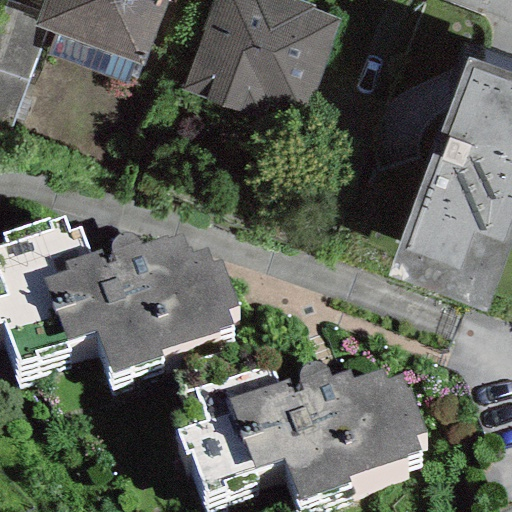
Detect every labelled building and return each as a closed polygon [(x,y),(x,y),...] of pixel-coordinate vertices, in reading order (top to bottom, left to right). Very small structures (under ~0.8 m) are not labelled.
[(166,0),(42,0),(35,19),(33,24),(45,29),(141,65),(166,0)] [(212,0),(179,91),(262,122),(267,107),(302,120),(339,21),(313,12),(314,8),(293,0),(212,0)] [(0,129),(7,132),(45,29),(33,24),(35,19),(2,7),(0,12),(0,129)] [(511,240),(511,74),(467,58),(386,277),(484,315),(511,240)] [(216,330),(232,325),(226,310),(237,306),(221,260),(212,263),(207,248),(191,253),(189,248),(186,249),(181,235),(167,240),(166,237),(141,246),(139,242),(138,239),(134,235),(128,232),(122,233),(115,237),(111,240),(109,248),(111,252),(114,262),(105,265),(100,250),(88,254),(79,228),(67,232),(62,218),(48,223),(47,219),(2,235),(5,244),(0,245),(0,322),(3,322),(18,364),(37,357),(38,362),(68,351),(65,342),(95,331),(110,375),(162,357),(160,352),(217,332),(216,330)] [(405,455),(420,450),(415,436),(426,432),(410,387),(405,389),(400,375),(384,380),(380,369),(352,379),(348,369),(330,375),(326,368),(322,365),(318,363),(314,362),(308,363),(302,366),(299,370),(297,376),(298,382),(300,386),(302,390),(292,393),(287,379),(277,383),(269,361),(181,392),(193,425),(176,431),(184,453),(190,451),(205,495),(224,489),(225,494),(257,483),(252,469),(283,459),(298,502),(349,484),(347,478),(406,457),(405,455)]
